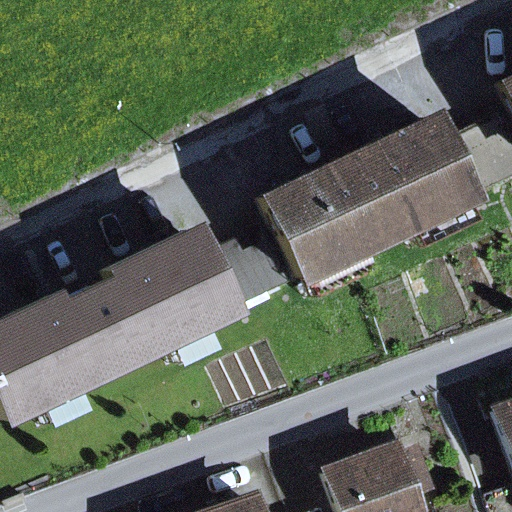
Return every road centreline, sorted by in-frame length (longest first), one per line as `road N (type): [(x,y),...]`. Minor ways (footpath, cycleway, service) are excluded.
road 1 (residential): [(511,9),(0,252)]
road 2 (residential): [(511,339),(43,511)]
